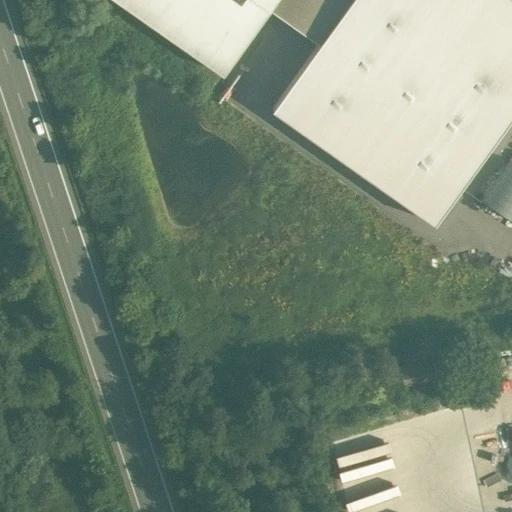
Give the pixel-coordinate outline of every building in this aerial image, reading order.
[(119,0),(224,74),(269,10),(275,0),(119,0)] [(351,0),(275,0),(269,10),(320,45),(351,0)] [(511,0),(351,0),(320,45),(273,111),(437,226),(511,119),(511,0)] [(511,220),(511,160),(510,159),(481,198),(511,220)] [(447,358),(408,366),(412,386),(451,377),(447,358)]
